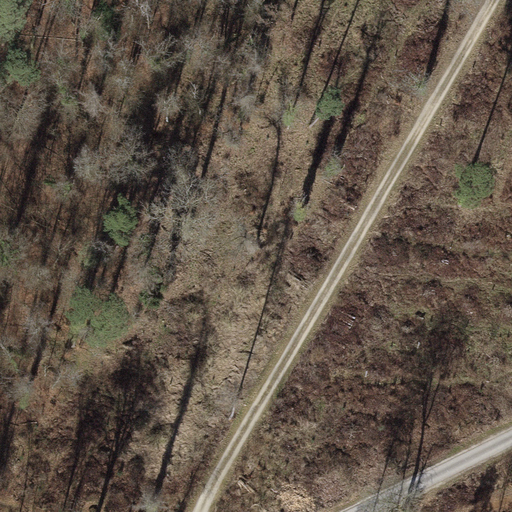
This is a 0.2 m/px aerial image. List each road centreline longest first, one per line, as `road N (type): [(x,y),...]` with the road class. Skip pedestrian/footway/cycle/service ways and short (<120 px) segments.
road 1 (track): [(211,511),(354,273),(502,0)]
road 2 (track): [(343,511),(511,434)]
